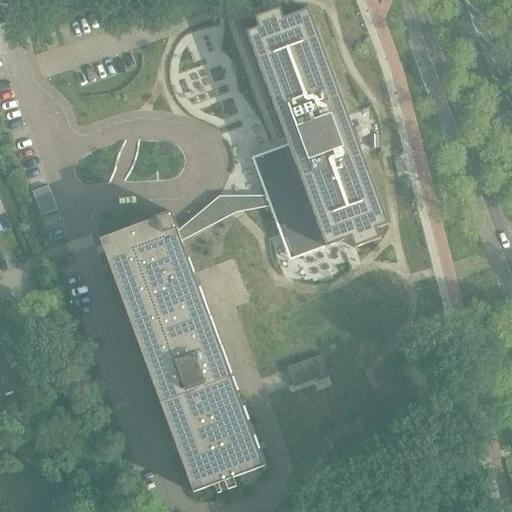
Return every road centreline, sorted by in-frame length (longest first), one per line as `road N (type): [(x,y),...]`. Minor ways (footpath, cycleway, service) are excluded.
road 1 (residential): [(181,511),(70,202)]
road 2 (residential): [(70,202),(177,192),(195,160),(184,137),(150,130),(52,155)]
road 3 (tertiary): [(414,0),(509,250)]
road 4 (residential): [(52,155),(0,13)]
road 5 (tertiary): [(511,134),(461,0)]
